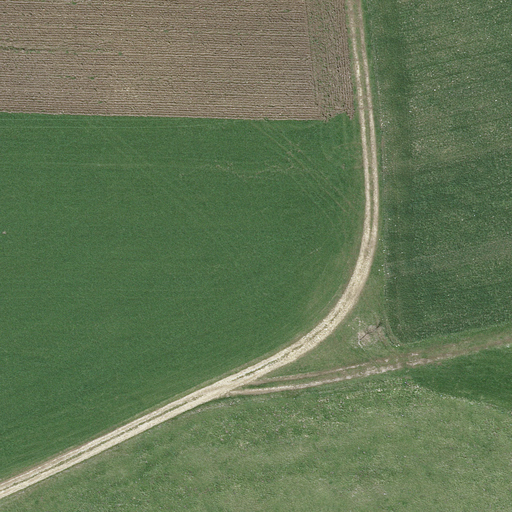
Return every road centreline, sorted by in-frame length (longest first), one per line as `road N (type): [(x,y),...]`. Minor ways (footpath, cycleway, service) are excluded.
road 1 (track): [(352,0),(370,212),(349,307),(317,339),(0,494)]
road 2 (track): [(511,337),(270,392),(213,394)]
